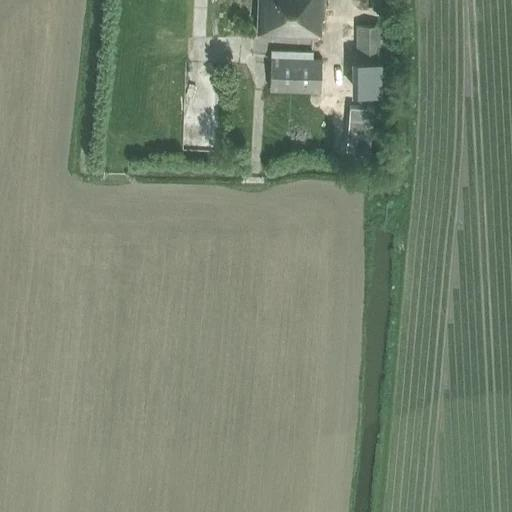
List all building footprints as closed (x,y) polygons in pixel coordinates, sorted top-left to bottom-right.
[(260,0),(259,31),(315,33),(320,33),(321,17),(326,17),(326,0),(260,0)] [(233,18),(208,17),(208,43),(233,44),(233,18)] [(358,24),(358,57),(381,57),(392,58),(394,58),(394,24),(358,24)] [(321,58),(272,56),(271,88),(320,89),(321,58)] [(381,57),(380,93),(392,93),(392,58),(381,57)] [(211,111),(212,64),(187,63),(185,136),(204,137),(205,111),(211,111)]
